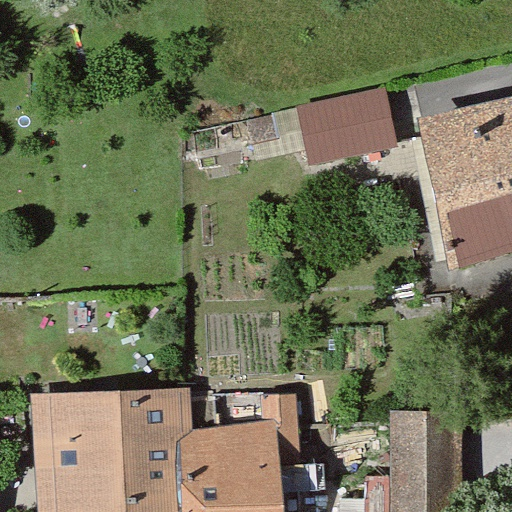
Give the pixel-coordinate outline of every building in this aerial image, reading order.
[(511,86),(408,115),(449,261),(511,243),(511,86)] [(369,87),(280,108),(295,173),(384,152),(369,87)] [(177,511),(176,429),(176,394),(27,396),(28,511),(177,511)] [(452,511),(452,407),(381,408),(382,511),(452,511)] [(273,511),(272,428),(176,429),(177,511),(273,511)]
